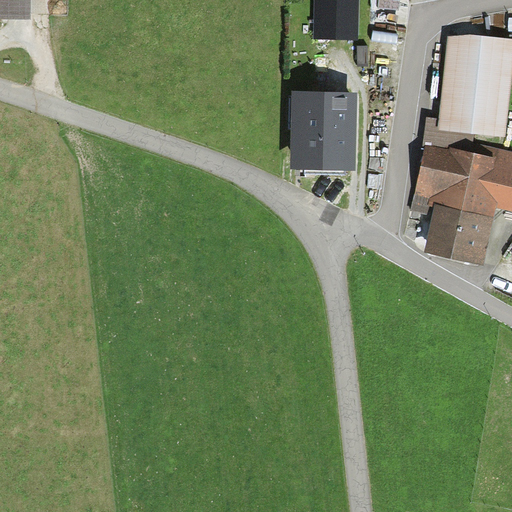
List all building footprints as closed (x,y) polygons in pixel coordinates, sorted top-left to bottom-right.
[(28,0),(0,0),(0,20),(29,21),(28,0)] [(312,0),(312,36),(356,36),(356,0),(312,0)] [(448,32),(438,115),(437,124),(475,128),(505,132),(511,71),(511,33),(509,33),(509,39),(448,32)] [(292,162),(306,162),(306,169),(345,169),(345,161),(355,161),(355,91),(293,90),(292,162)] [(472,145),(475,128),(437,124),(438,115),(426,113),(411,208),(431,213),(425,245),(482,259),(497,202),(511,205),(511,149),(491,144),(490,149),(472,145)]
